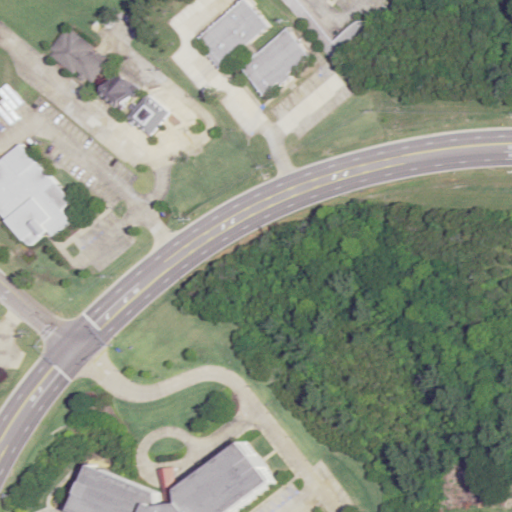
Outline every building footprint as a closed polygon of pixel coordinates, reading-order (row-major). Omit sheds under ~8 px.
[(287,27),(254,53),(247,44),(269,26),(247,0),(242,0),(197,37),(228,75),(239,66),(263,96),(311,58),(287,27)] [(52,51),(90,84),(111,60),(72,27),(52,51)] [(138,85),(116,70),(100,94),(122,108),(138,85)] [(148,136),(169,115),(149,94),(127,116),(148,136)] [(69,203),(25,144),(0,162),(0,212),(29,251),(69,222),(60,210),(69,203)] [(74,511),(234,511),(274,481),(242,441),(181,488),(183,503),(177,503),(176,466),(160,469),(168,504),(160,505),(155,502),(158,492),(90,465),(72,511),(74,511)]
